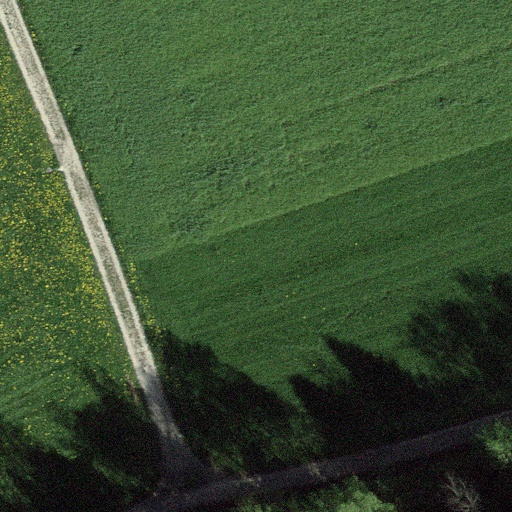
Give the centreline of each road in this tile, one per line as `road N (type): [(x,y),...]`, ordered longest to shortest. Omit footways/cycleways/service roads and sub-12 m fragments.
road 1 (track): [(0,0),(194,499)]
road 2 (track): [(163,511),(410,452),(511,418)]
